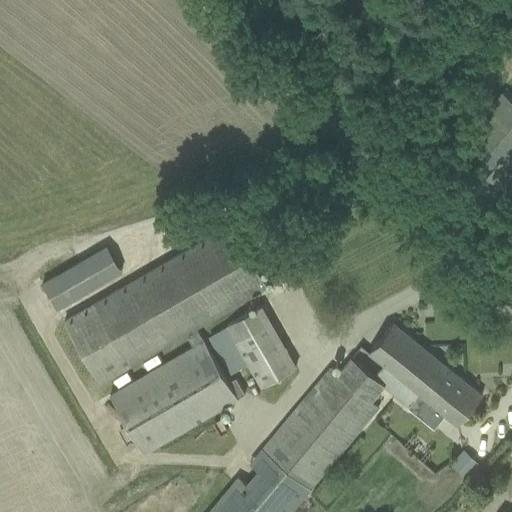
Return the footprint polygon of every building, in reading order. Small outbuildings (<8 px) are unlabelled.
[(451,152),(481,178),(511,142),(511,100),(502,92),(451,152)] [(110,395),(143,452),(245,393),(235,377),(228,381),(196,326),(267,285),(231,224),(64,321),(100,382),(184,333),(192,347),(110,395)] [(44,281),(59,309),(127,270),(111,243),(44,281)] [(249,364),(262,387),(296,367),(260,305),(208,335),(230,375),(249,364)] [(209,511),(292,511),(311,490),(381,408),(373,402),(385,386),(390,390),(393,387),(412,403),(420,393),(458,424),(482,394),(392,322),(368,352),(383,365),(374,376),(351,357),(338,373),(331,367),(250,464),(256,469),(245,483),(238,478),(209,511)]
